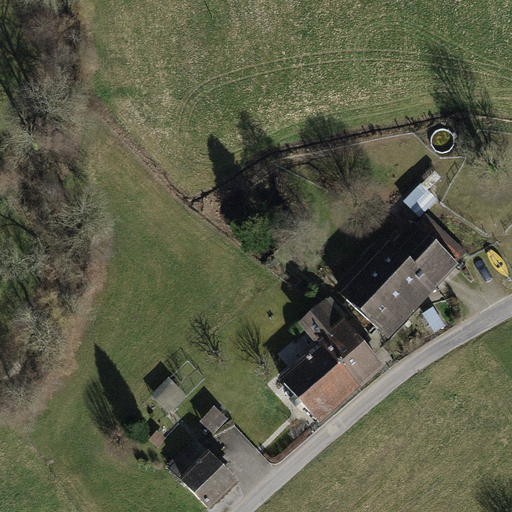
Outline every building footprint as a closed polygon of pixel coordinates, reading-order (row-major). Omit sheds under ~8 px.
[(435,172),(404,203),(420,220),(439,201),(429,192),(442,178),(435,172)] [(383,236),(332,292),(388,344),(460,267),(457,264),(467,253),(427,215),(416,227),(413,224),(393,246),(383,236)] [(280,381),(319,427),(387,369),(327,301),(298,326),(318,349),(280,381)] [(434,308),(423,315),(435,335),(446,328),(434,308)] [(169,379),(151,397),(169,415),(187,398),(169,379)] [(214,407),(200,423),(214,436),(228,420),(214,407)] [(166,439),(157,432),(149,441),(159,449),(166,439)] [(198,442),(168,471),(207,511),(210,511),(239,485),(198,442)]
